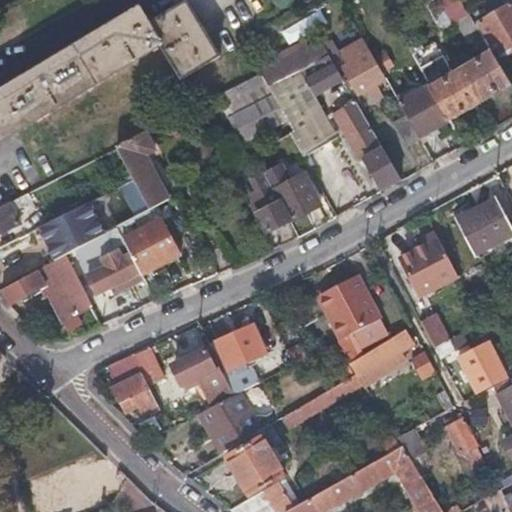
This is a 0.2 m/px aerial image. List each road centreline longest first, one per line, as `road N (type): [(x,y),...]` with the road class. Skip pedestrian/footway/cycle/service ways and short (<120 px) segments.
road 1 (residential): [(511,143),(252,281),(47,370)]
road 2 (residential): [(201,511),(47,370)]
road 3 (unknown): [(0,62),(118,0)]
